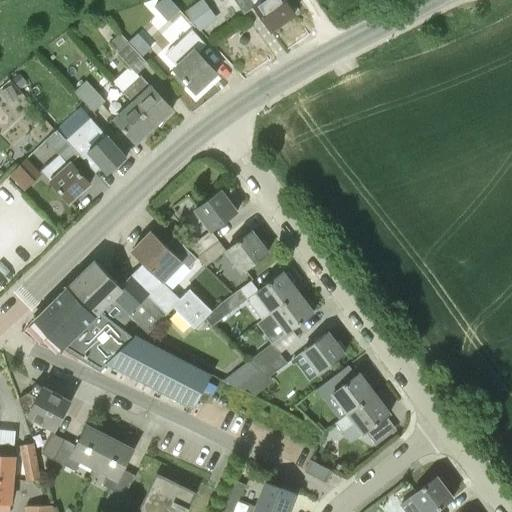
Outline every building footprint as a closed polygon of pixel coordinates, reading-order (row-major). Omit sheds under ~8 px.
[(160,0),(152,8),(166,24),(180,10),(171,0),(160,0)] [(203,0),(200,0),(183,12),(194,25),(199,31),(217,19),(203,0)] [(254,5),(250,0),(234,0),(244,13),(254,5)] [(261,0),(254,5),(271,30),(294,13),(285,0),(261,0)] [(216,73),(198,53),(207,45),(192,29),(166,53),(176,65),(173,68),(196,92),(216,73)] [(112,81),(131,101),(154,126),(172,109),(138,73),(148,64),(120,33),(110,42),(118,51),(116,52),(129,66),(112,81)] [(19,74),(12,80),(21,89),(27,83),(19,74)] [(87,78),(76,90),(95,111),(107,100),(87,78)] [(0,91),(8,105),(19,98),(11,85),(0,90),(0,91)] [(136,142),(154,126),(131,101),(114,118),(136,142)] [(108,174),(126,158),(87,114),(75,124),(81,132),(80,134),(92,147),(88,152),(108,174)] [(50,178),(49,179),(70,202),(90,183),(71,162),(80,154),(57,129),(46,139),(59,154),(42,170),(50,178)] [(211,231),(221,223),(237,211),(221,190),(195,209),(211,231)] [(143,263),(157,277),(165,284),(185,265),(188,268),(194,275),(199,270),(204,265),(198,259),(196,257),(188,249),(175,236),(170,242),(171,242),(168,245),(151,230),(131,252),(143,263)] [(211,231),(188,249),(196,257),(217,241),(211,231)] [(236,243),(223,251),(241,273),(252,264),(268,252),(252,231),(236,243)] [(196,257),(198,259),(204,265),(223,251),(217,241),(196,257)] [(94,260),(68,286),(95,314),(99,309),(102,311),(101,312),(121,327),(131,318),(146,333),(167,313),(130,276),(120,286),(94,260)] [(167,313),(173,307),(181,299),(180,298),(165,284),(157,277),(143,263),(130,276),(167,313)] [(267,284),(256,292),(271,312),(298,292),(283,272),(267,284)] [(68,286),(51,303),(34,319),(62,349),(63,349),(100,371),(101,371),(105,362),(108,364),(129,375),(128,376),(130,376),(130,375),(150,386),(150,387),(151,387),(151,386),(172,397),(171,398),(172,398),(173,397),(193,408),(193,409),(194,409),(203,391),(212,373),(136,334),(133,336),(121,327),(101,312),(102,311),(99,309),(95,314),(68,286)] [(189,288),(180,298),(181,299),(173,307),(194,328),(203,320),(212,311),(189,288)] [(248,300),(247,298),(239,289),(212,311),(203,320),(211,327),(248,300)] [(275,341),(286,334),(297,324),(313,312),(298,292),(271,312),(262,318),(262,319),(260,321),(275,341)] [(328,332),(302,352),(318,373),(344,353),(328,332)] [(271,343),(249,361),(259,370),(280,353),(271,343)] [(280,353),(259,370),(267,378),(287,363),(280,353)] [(359,373),(343,385),(333,393),(347,412),(374,392),(359,373)] [(25,417),(54,431),(71,401),(43,386),(37,397),(29,392),(18,399),(25,417)] [(374,392),(347,412),(336,421),(343,429),(353,421),(363,433),(390,413),(374,392)] [(77,446),(64,439),(53,460),(75,471),(80,460),(96,468),(111,437),(87,425),(77,446)] [(52,433),(42,454),(53,460),(64,439),(52,433)] [(133,449),(111,437),(96,468),(108,474),(103,485),(111,489),(103,504),(117,510),(133,479),(121,473),(133,449)] [(28,481),(40,478),(37,463),(34,443),(21,445),(24,465),(28,481)] [(0,473),(13,475),(13,467),(15,447),(0,445),(0,473)] [(310,460),(304,471),(326,483),(332,472),(310,460)] [(246,467),(243,474),(259,481),(262,473),(246,467)] [(9,511),(13,475),(0,473),(0,511),(6,511),(9,511)] [(183,511),(193,492),(158,475),(139,511),(183,511)] [(401,503),(407,511),(433,511),(437,510),(453,498),(437,476),(401,503)] [(239,500),(246,485),(237,481),(230,496),(239,500)] [(256,507),(270,511),(287,511),(294,494),(265,483),(256,507)] [(221,511),(232,511),(239,500),(230,496),(221,511)]
